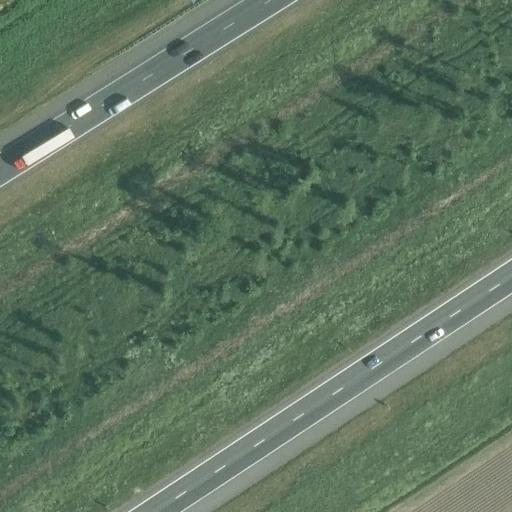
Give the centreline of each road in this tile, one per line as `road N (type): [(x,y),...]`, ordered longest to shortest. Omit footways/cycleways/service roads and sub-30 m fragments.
road 1 (motorway): [(153,511),(511,275)]
road 2 (motorway): [(236,0),(0,151)]
